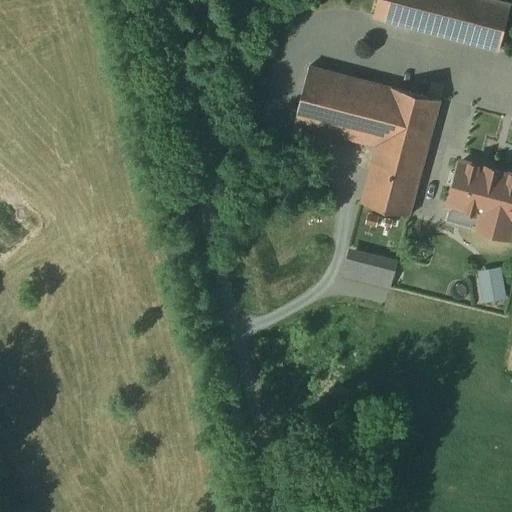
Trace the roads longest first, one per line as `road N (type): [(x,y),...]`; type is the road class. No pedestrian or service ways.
road 1 (residential): [(152,0),(279,511)]
road 2 (unknown): [(504,137),(344,104),(333,0)]
